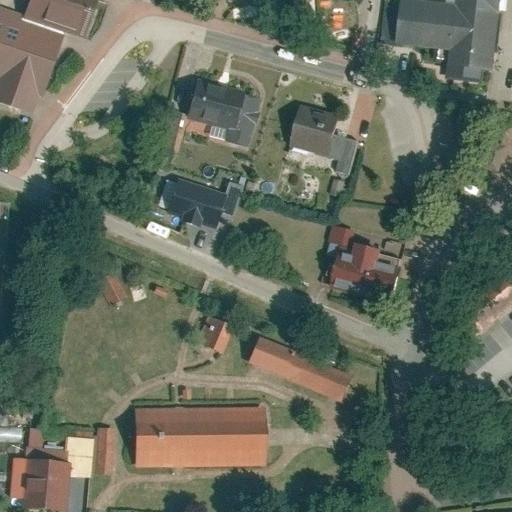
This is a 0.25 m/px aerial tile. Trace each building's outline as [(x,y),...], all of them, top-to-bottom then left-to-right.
[(95,0),(32,0),(26,18),(0,9),(0,84),(8,87),(2,107),(28,115),(35,95),(43,98),(65,30),(83,36),(95,0)] [(491,81),(499,0),(401,0),(397,42),(452,47),(449,77),(491,81)] [(263,95),(197,77),(187,115),(228,126),(223,144),(248,151),(263,95)] [(341,116),(301,106),(291,146),(337,157),(333,174),(349,178),(360,134),(338,129),(341,116)] [(468,167),(498,176),(508,144),(478,135),(468,167)] [(224,194),(175,179),(162,217),(212,233),(216,220),(230,225),(242,189),(227,184),(224,194)] [(354,227),(335,223),(320,287),(391,303),(399,268),(376,263),(381,243),(352,236),(354,227)] [(511,267),(508,263),(450,308),(475,339),(511,309),(511,267)] [(113,271),(94,280),(107,307),(126,298),(113,271)] [(236,327),(211,317),(201,342),(226,352),(236,327)] [(354,375),(262,340),(253,362),(346,397),(354,375)] [(264,409),(136,409),(136,461),(263,461),(264,409)] [(67,511),(69,459),(13,457),(12,510),(59,511),(67,511)]
